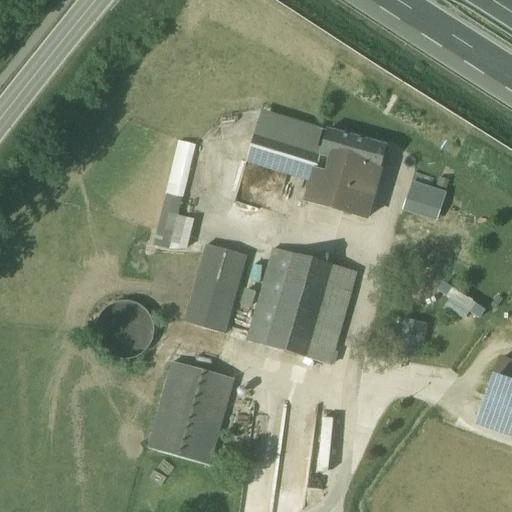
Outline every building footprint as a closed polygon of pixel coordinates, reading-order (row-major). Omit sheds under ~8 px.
[(260,115),(244,166),(312,185),(319,160),(326,134),(289,123),(260,115)] [(383,151),(326,134),(319,160),(376,176),(383,151)] [(178,142),(153,247),(170,251),(187,251),(194,221),(178,217),(194,150),(195,146),(178,142)] [(376,176),(319,160),(312,185),(306,204),(364,220),(376,176)] [(243,259),(205,248),(200,264),(183,324),(197,328),(221,335),(243,259)] [(357,274),(273,250),(247,342),(331,366),(357,274)] [(421,358),(428,323),(406,318),(401,339),(412,342),(409,356),(421,358)] [(183,352),(182,364),(199,366),(201,354),(183,352)] [(233,381),(173,364),(163,399),(148,450),(209,467),(233,381)] [(511,364),(511,365),(492,419),(511,425),(511,364)]
